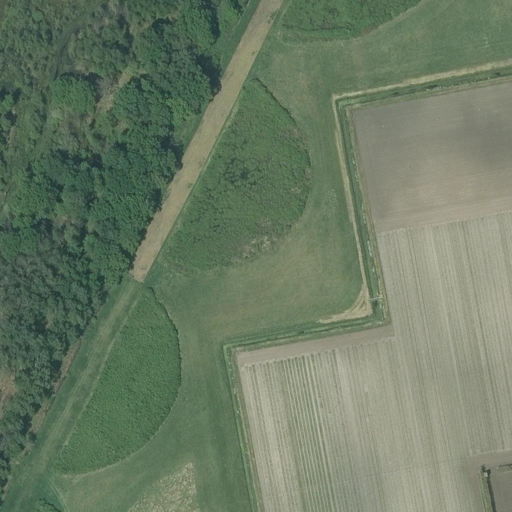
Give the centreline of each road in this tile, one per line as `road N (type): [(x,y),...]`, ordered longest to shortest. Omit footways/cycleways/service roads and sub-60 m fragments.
road 1 (track): [(13,511),(263,0)]
road 2 (track): [(0,221),(40,155),(67,46),(129,0)]
